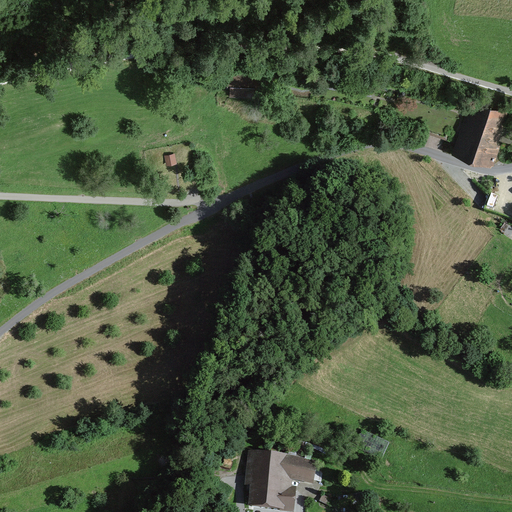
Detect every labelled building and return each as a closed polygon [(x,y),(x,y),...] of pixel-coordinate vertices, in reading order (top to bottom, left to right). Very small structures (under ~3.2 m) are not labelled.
[(263,74),(229,75),(230,99),(263,98),(263,74)] [(509,114),(469,102),(453,153),(493,165),(509,114)] [(175,153),(164,155),(167,165),(177,162),(175,153)] [(294,456),(251,452),(247,486),(252,487),(250,507),(294,511),(297,490),(290,489),(291,479),(314,485),(320,465),(294,456)] [(231,489),(221,481),(213,491),(223,499),(231,489)] [(335,503),(324,497),(321,501),(333,508),(335,503)]
